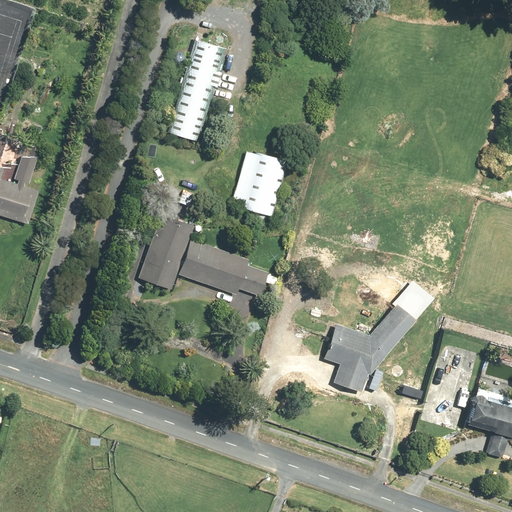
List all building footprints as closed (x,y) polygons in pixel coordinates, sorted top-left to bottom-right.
[(224,49),(191,40),(164,132),(197,142),(224,49)] [(244,207),(240,223),(258,228),(262,214),(271,217),(287,163),(246,151),(230,202),(244,207)] [(0,214),(26,223),(36,190),(26,187),(34,160),(19,156),(12,183),(0,179),(0,174),(2,168),(0,167),(0,214)] [(193,195),(182,190),(177,201),(189,206),(193,195)] [(194,226),(159,214),(139,279),(171,290),(175,275),(235,294),(237,289),(256,295),(264,271),(246,265),(247,260),(229,254),(230,250),(190,238),(194,226)] [(368,335),(334,324),(320,357),(338,365),(331,381),(358,393),(366,375),(411,319),(393,304),(368,335)] [(402,384),(399,393),(419,400),(422,391),(402,384)] [(511,403),(486,397),(485,403),(469,399),(463,423),(490,430),(484,453),(500,457),(505,438),(511,439),(511,403)]
